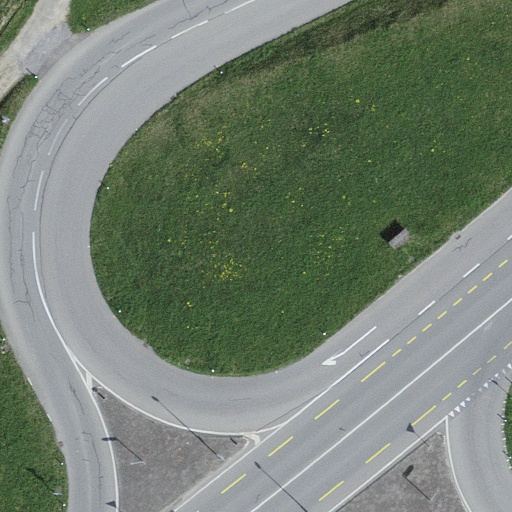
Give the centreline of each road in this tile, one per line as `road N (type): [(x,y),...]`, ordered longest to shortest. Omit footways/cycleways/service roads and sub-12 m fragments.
road 1 (secondary): [(467,336),(314,393),(202,403),(131,370),(44,302)]
road 2 (secondary): [(247,0),(133,56),(69,116),(46,162),(35,211),(44,302)]
road 3 (primary): [(248,511),(467,336)]
road 4 (secondary): [(44,302),(82,416),(94,511)]
road 5 (secondary): [(506,511),(480,461),(474,428),(486,320)]
